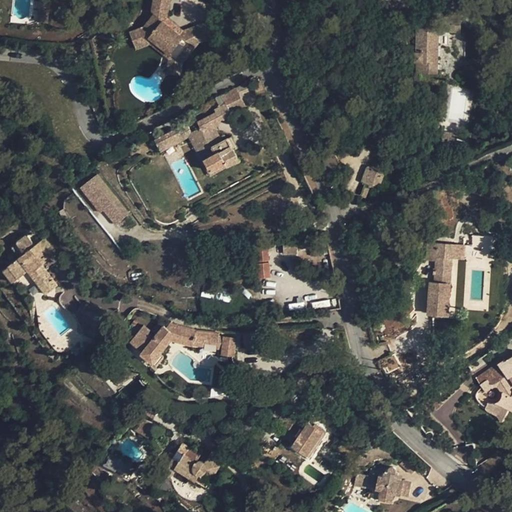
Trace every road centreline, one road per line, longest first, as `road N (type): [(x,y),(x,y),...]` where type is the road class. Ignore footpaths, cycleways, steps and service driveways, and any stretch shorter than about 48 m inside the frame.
road 1 (residential): [(279,0),(284,66),(371,366),(403,423),(508,511)]
road 2 (unknown): [(284,66),(236,78),(101,141),(55,61),(0,54)]
road 3 (unknown): [(330,215),(511,149)]
